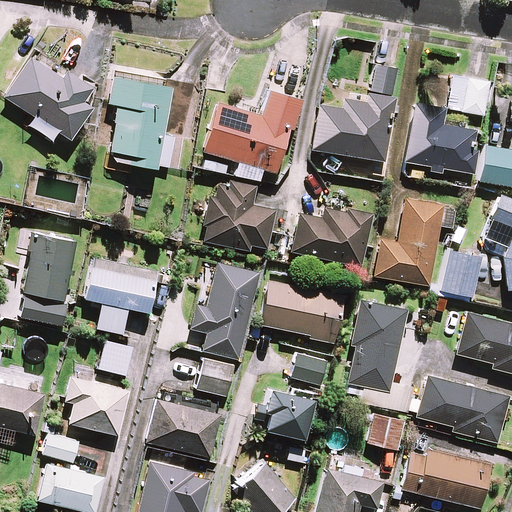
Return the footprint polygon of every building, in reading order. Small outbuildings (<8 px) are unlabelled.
[(53,76),(26,59),(1,98),(66,140),(87,108),(78,102),(87,88),(58,69),(53,76)] [(373,64),(369,94),(363,93),(362,102),(339,98),(338,108),(315,105),(309,150),(380,161),(389,102),(394,67),(373,64)] [(485,81),(450,76),(445,110),(481,115),(485,81)] [(151,165),(166,168),(171,137),(156,134),(165,86),(111,77),(106,104),(112,105),(103,160),(151,168),(151,165)] [(294,100),(262,91),(256,114),(213,102),(200,152),(234,162),(231,174),(254,181),(258,169),(270,172),(283,128),(286,129),(294,100)] [(437,173),(438,168),(469,173),(476,131),(438,125),(440,108),(411,104),(401,163),(425,166),(424,171),(437,173)] [(511,151),(481,147),(476,181),(511,186),(511,151)] [(227,164),(201,157),(198,170),(224,177),(227,164)] [(252,186),(210,179),(199,242),(263,253),(271,210),(249,206),(252,186)] [(511,198),(496,191),(485,218),(511,229),(502,254),(501,254),(502,255),(505,289),(511,288),(511,198)] [(452,207),(400,199),(394,239),(378,236),(371,276),(425,285),(435,225),(448,228),(452,207)] [(324,208),(321,219),(297,214),(289,252),(358,267),(368,217),(324,208)] [(71,239),(26,233),(15,319),(60,325),(71,239)] [(477,258),(445,251),(437,290),(469,297),(477,258)] [(128,258),(118,256),(116,263),(90,258),(82,298),(98,302),(93,328),(118,333),(124,308),(144,312),(153,271),(127,265),(128,258)] [(255,273),(212,263),(204,296),(196,294),(188,328),(204,332),(200,350),(235,358),(255,273)] [(257,340),(260,325),(330,339),(339,295),(265,280),(255,324),(249,323),(246,337),(257,340)] [(353,345),(345,382),(344,391),(358,393),(356,405),(405,415),(411,384),(388,380),(402,310),(357,301),(348,344),(353,345)] [(511,324),(463,313),(454,354),(489,362),(488,367),(511,373),(511,324)] [(128,347),(103,340),(96,368),(121,375),(128,347)] [(322,362),(295,355),(289,377),(317,384),(322,362)] [(230,365),(200,358),(193,388),(223,396),(230,365)] [(90,369),(78,366),(75,378),(69,376),(63,400),(71,401),(65,423),(114,435),(125,389),(88,380),(90,369)] [(505,398),(424,376),(414,416),(450,426),(449,430),(493,442),(505,398)] [(40,394),(0,384),(0,426),(30,434),(40,394)] [(307,399),(263,388),(254,428),(297,438),(307,399)] [(216,414),(153,399),(143,442),(205,457),(216,414)] [(400,420),(369,413),(363,443),(393,449),(400,420)] [(74,440),(44,433),(40,454),(70,461),(74,440)] [(408,445),(399,486),(393,484),(389,499),(398,501),(401,490),(475,507),(486,464),(408,445)] [(198,511),(207,475),(148,461),(134,511),(181,511),(182,511),(185,511),(198,511)] [(272,511),(290,497),(259,462),(228,489),(248,511),(272,511)] [(86,465),(84,473),(74,471),(75,466),(65,464),(64,468),(41,463),(33,500),(87,511),(90,511),(99,476),(94,475),(96,467),(86,465)] [(374,496),(377,483),(391,487),(395,470),(378,466),(375,478),(323,465),(311,511),(352,511),(355,503),(371,507),(369,511),(380,511),(384,498),(374,496)]
